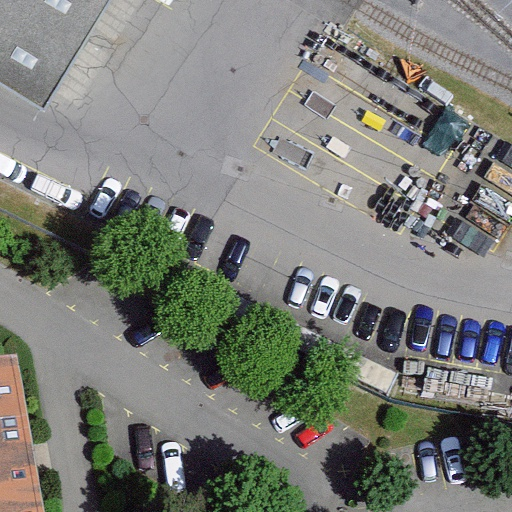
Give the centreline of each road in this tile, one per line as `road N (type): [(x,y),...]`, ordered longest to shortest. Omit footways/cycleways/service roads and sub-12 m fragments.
road 1 (residential): [(309,490),(32,314)]
road 2 (residential): [(32,314),(70,511)]
